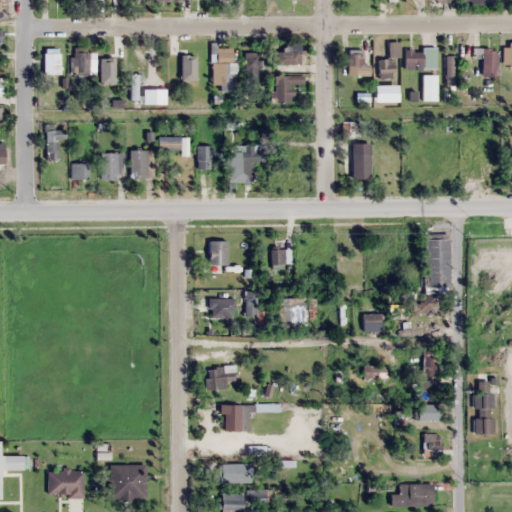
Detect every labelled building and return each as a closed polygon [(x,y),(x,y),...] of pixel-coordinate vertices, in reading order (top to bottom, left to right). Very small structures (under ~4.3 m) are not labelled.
[(299,43),(283,43),(283,51),(275,51),(275,65),(299,65),(299,43)] [(102,73),(118,73),(118,48),(102,48),(102,73)] [(233,48),(211,48),(210,84),(219,84),(219,91),(233,91),(233,48)] [(434,68),(434,48),(404,48),(404,68),(434,68)] [(201,77),(201,49),(187,49),(187,77),(201,77)] [(494,76),(494,49),(480,49),(480,76),(494,76)] [(58,78),(58,52),(41,52),(41,78),(58,78)] [(127,80),(143,80),(143,52),(127,52),(127,80)] [(257,52),(244,52),(244,83),(257,83),(257,52)] [(362,65),(362,53),(346,53),(346,75),(367,75),(367,65),(362,65)] [(444,56),(444,73),(454,73),(454,56),(444,56)] [(393,58),(376,58),(376,82),(393,82),(393,58)] [(301,84),(301,75),(273,75),(273,104),(290,104),(290,84),(301,84)] [(132,104),(163,104),(163,85),(132,85),(132,104)] [(346,135),(360,135),(360,122),(346,122),(346,135)] [(44,160),(58,160),(58,129),(44,129),(44,160)] [(493,137),(484,137),(484,174),(493,174),(493,137)] [(368,143),(349,143),(349,179),(368,179),(368,143)] [(210,168),(210,145),(195,145),(195,168),(210,168)] [(251,162),(261,162),(261,145),(227,145),(228,190),(233,190),(233,183),(252,183),(251,162)] [(462,179),(475,179),(475,147),(462,147),(462,179)] [(128,178),(149,178),(149,150),(128,150),(128,178)] [(294,174),(294,150),(280,150),(280,174),(294,174)] [(390,152),(375,152),(376,175),(391,175),(390,152)] [(422,171),(434,171),(434,152),(406,152),(406,165),(422,165),(422,171)] [(99,179),(123,179),(123,153),(99,153),(99,179)] [(69,179),(88,179),(88,163),(69,163),(69,179)] [(448,234),(423,234),(423,293),(409,293),(409,313),(434,313),(434,289),(447,289),(448,234)] [(220,243),(200,243),(200,260),(220,260),(220,243)] [(269,264),(289,264),(289,249),(269,249),(269,264)] [(255,315),(255,290),(243,290),(243,315),(255,315)] [(232,298),(206,298),(206,316),(232,316),(232,298)] [(360,332),(379,332),(379,313),(360,313),(360,332)] [(420,348),(420,375),(436,375),(436,348),(420,348)] [(225,389),(225,382),(234,382),(234,365),(204,365),(204,389),(225,389)] [(360,379),(387,379),(387,365),(360,365),(360,379)] [(428,380),(417,380),(416,399),(428,400),(428,380)] [(472,434),(492,434),(492,392),(486,392),(486,381),(475,381),(476,392),(472,392),(472,434)] [(250,404),(220,404),(220,430),(250,430),(250,404)] [(436,404),(415,404),(415,420),(436,420),(436,404)] [(439,451),(439,432),(421,432),(421,451),(439,451)] [(0,469),(21,470),(21,455),(0,454),(0,469)] [(406,477),(428,477),(428,461),(406,461),(406,477)] [(219,482),(248,482),(248,462),(219,462),(219,482)] [(107,464),(107,499),(143,499),(143,464),(107,464)] [(430,483),(397,483),(397,493),(388,493),(388,506),(431,506),(430,483)] [(219,510),(241,510),(241,493),(219,493),(219,510)]
